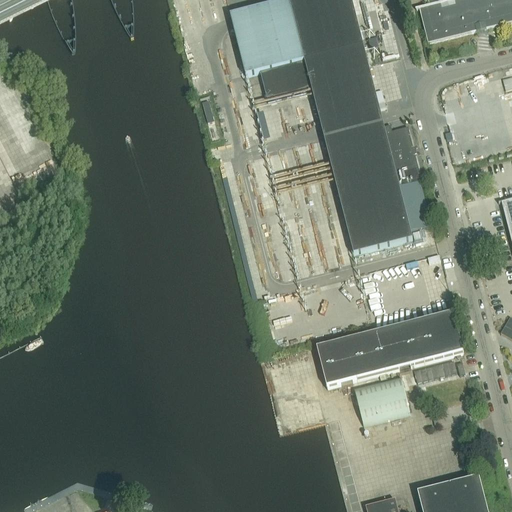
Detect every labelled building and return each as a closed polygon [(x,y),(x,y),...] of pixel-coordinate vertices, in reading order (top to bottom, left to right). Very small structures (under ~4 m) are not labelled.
[(288,0),(289,4),(230,18),(246,79),(260,75),(267,104),(312,93),(354,258),(413,243),(410,234),(432,228),(420,184),(422,184),(408,130),(392,134),(391,128),(384,130),(365,54),(362,42),(351,0),(288,0)] [(427,0),(430,8),(417,11),(417,13),(419,12),(428,46),(471,35),(480,33),(497,29),(511,25),(511,0),(461,0),(460,0),(459,0),(427,0)] [(189,52),(192,61),(205,58),(202,48),(189,52)] [(385,52),(387,61),(400,58),(398,49),(385,52)] [(511,80),(503,82),(506,93),(511,91),(511,80)] [(204,108),(210,131),(215,130),(209,107),(204,108)] [(295,224),(288,226),(297,260),(305,258),(295,224)] [(385,376),(464,356),(453,317),(375,337),(317,352),(327,391),(385,376)] [(511,322),(510,322),(501,338),(511,344),(511,322)] [(454,364),(415,374),(418,385),(456,376),(454,364)] [(465,377),(462,365),(457,367),(460,378),(465,377)] [(401,382),(354,394),(363,427),(410,415),(401,382)] [(487,511),(479,480),(448,488),(418,496),(421,511),(487,511)] [(397,511),(395,502),(366,510),(366,511),(397,511)]
